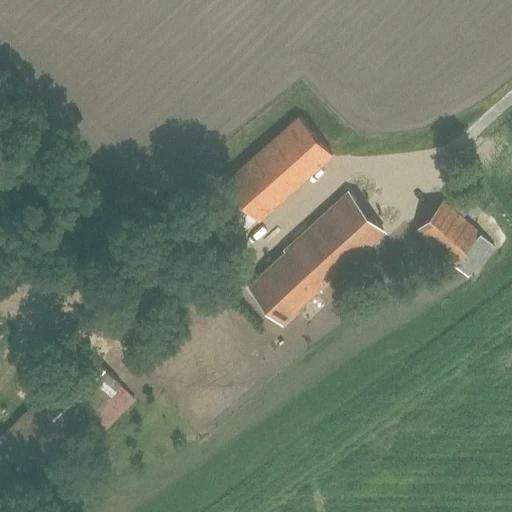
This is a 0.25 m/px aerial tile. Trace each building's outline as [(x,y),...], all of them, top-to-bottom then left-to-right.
[(232,174),(264,213),(338,153),(305,114),(232,174)] [(254,283),(286,320),(386,233),(354,196),(254,283)] [(420,232),(452,263),(482,233),(451,201),(420,232)] [(206,249),(185,205),(131,231),(151,274),(206,249)] [(0,437),(0,494),(6,501),(124,389),(89,353),(0,437)]
